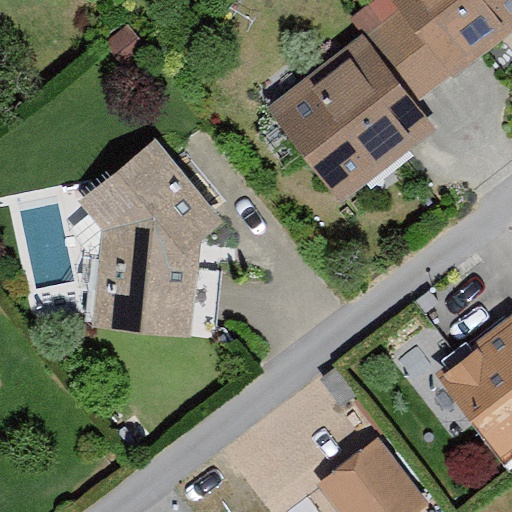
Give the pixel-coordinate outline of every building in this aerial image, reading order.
[(511,0),(392,0),(407,20),(383,39),(432,105),(511,45),(511,0)] [(432,105),(383,39),(276,119),(345,209),(434,141),(416,117),(432,105)] [(162,155),(92,218),(119,248),(107,342),(192,353),(205,256),(232,232),(162,155)] [(511,334),(441,388),(509,477),(511,475),(511,334)] [(418,511),(377,460),(328,499),(338,511),(418,511)]
